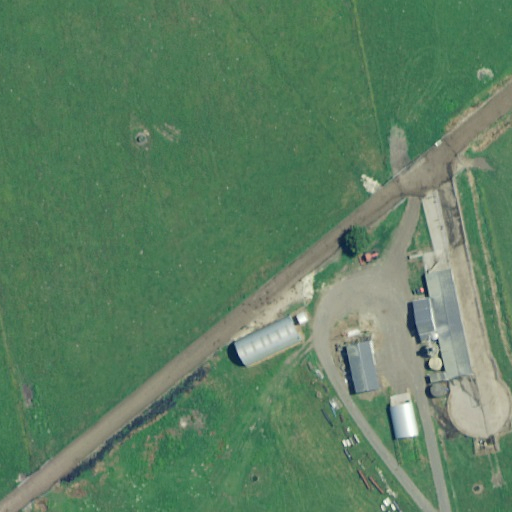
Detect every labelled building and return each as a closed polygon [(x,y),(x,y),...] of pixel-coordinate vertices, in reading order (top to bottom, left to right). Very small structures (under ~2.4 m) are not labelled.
[(473,375),(452,270),(427,275),(432,297),(415,301),(424,344),(432,343),(430,334),(439,332),(449,380),(473,375)] [(301,341),(294,324),(307,318),(304,311),(285,320),(236,343),(247,366),(301,341)] [(381,389),(370,341),(348,347),(360,394),(381,389)] [(446,392),(439,384),(431,391),(438,399),(446,392)] [(418,433),(411,401),(391,405),(397,437),(418,433)]
